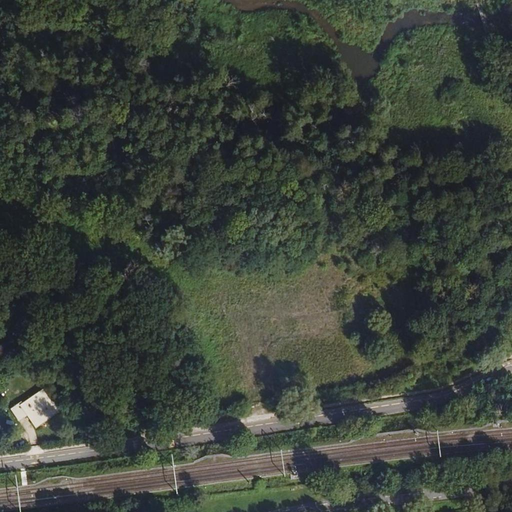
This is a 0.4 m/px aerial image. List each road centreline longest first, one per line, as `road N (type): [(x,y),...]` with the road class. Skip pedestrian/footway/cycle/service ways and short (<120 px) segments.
road 1 (tertiary): [(511,368),(450,396),(0,463)]
road 2 (residential): [(316,511),(511,486)]
